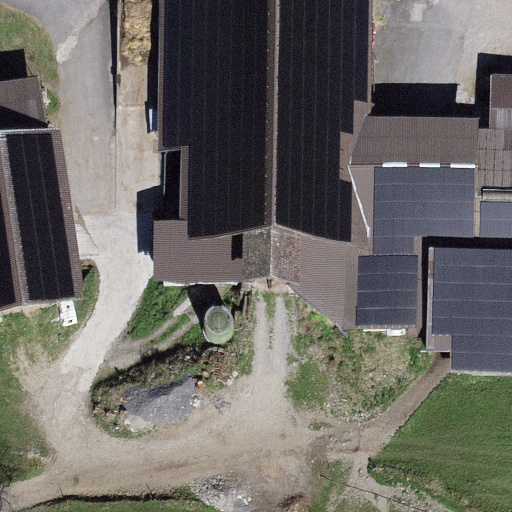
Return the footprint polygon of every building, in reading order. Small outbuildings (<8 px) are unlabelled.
[(181,159),(180,231),(154,231),(153,288),(296,290),(297,247),(345,248),(368,248),(370,128),(372,0),(158,0),(156,159),(181,159)] [(511,82),(493,83),(492,140),(480,139),(478,250),(368,248),(345,248),(344,333),(427,335),(426,361),(451,361),(450,381),(511,381),(511,82)] [(38,86),(0,91),(0,319),(85,307),(60,142),(47,144),(38,86)] [(478,250),(480,139),(479,130),(370,128),(368,248),(478,250)] [(297,247),(296,290),(344,333),(345,248),(297,247)] [(226,345),(230,343),(234,339),(236,334),(237,329),(235,324),(233,320),(229,316),(224,315),(219,314),(214,316),(209,319),(206,323),(205,328),(205,334),(207,338),(211,342),(215,345),(221,346),(226,345)]
